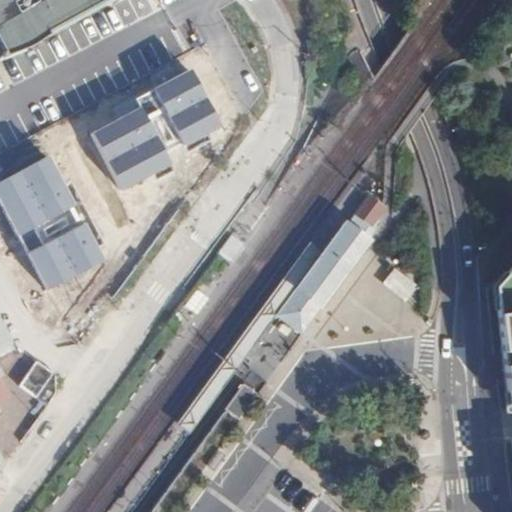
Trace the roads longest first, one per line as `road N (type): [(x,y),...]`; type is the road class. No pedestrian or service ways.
road 1 (residential): [(257,0),(284,52),(282,122),(1,511)]
road 2 (secondary): [(365,0),(435,170),(451,272),(446,337),(461,371)]
road 3 (secondary): [(461,371),(474,337),(462,200),(386,0)]
road 4 (secondary): [(461,371),(475,511)]
